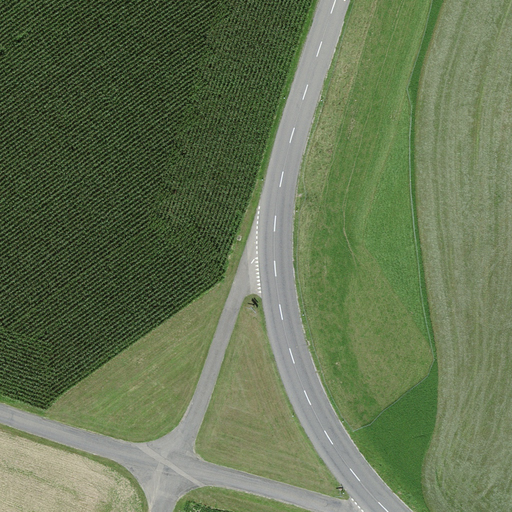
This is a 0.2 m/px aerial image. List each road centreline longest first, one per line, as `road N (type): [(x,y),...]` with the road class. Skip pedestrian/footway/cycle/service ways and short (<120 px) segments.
road 1 (tertiary): [(274,255),(297,365),(320,422),(384,508)]
road 2 (tertiary): [(337,0),(287,158),(274,255)]
road 3 (unclassified): [(274,255),(257,257),(245,278),(178,466)]
road 4 (unclassified): [(0,414),(178,466)]
road 5 (unclassified): [(178,466),(348,511)]
